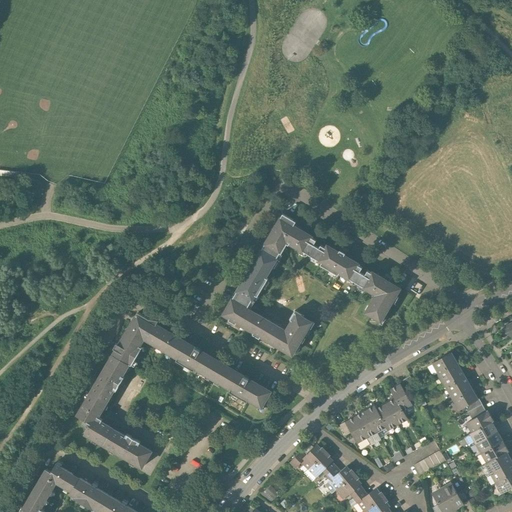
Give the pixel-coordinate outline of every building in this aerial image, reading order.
[(511,103),(503,107),(511,127),(511,103)] [(303,251),(309,255),(314,246),(313,246),(316,241),(311,239),(313,237),(293,225),(295,222),(282,214),(261,250),(276,259),(279,253),(281,254),(287,244),(288,245),(289,244),(302,252),(303,251)] [(350,278),(358,283),(363,275),(359,273),(362,268),(359,266),(361,264),(328,245),(326,249),(320,246),(319,249),(314,246),(309,255),(319,260),(319,262),(349,279),(350,278)] [(277,259),(276,259),(261,250),(232,300),(247,308),(251,301),(252,302),(256,296),(257,297),(267,280),(266,279),(277,259)] [(365,276),(363,275),(358,283),(365,287),(364,289),(376,296),(366,313),(381,323),(401,289),(373,272),(372,274),(368,272),(365,276)] [(276,347),(285,331),(247,308),(232,300),(223,316),(276,347)] [(123,338),(113,356),(129,366),(131,367),(141,350),(140,349),(145,341),(178,361),(177,362),(194,373),(195,371),(231,392),(230,394),(247,404),(249,402),(263,410),(272,394),(243,376),(214,359),(185,342),(157,325),(159,321),(150,320),(138,313),(123,338)] [(296,313),(285,331),(276,347),(292,356),(312,322),(296,313)] [(433,363),(439,373),(458,363),(452,353),(433,363)] [(121,379),(129,366),(113,356),(76,417),(90,426),(95,418),(97,420),(114,391),(115,393),(123,380),(121,379)] [(465,376),(458,363),(439,373),(446,386),(465,376)] [(472,389),(465,376),(446,386),(453,399),(472,389)] [(400,383),(401,385),(404,391),(415,385),(410,377),(400,383)] [(391,390),(396,399),(403,411),(413,406),(404,391),(401,385),(391,390)] [(477,399),(472,389),(453,399),(459,409),(465,406),(477,399)] [(396,399),(386,405),(398,426),(408,420),(403,411),(396,399)] [(465,406),(468,412),(482,404),(479,399),(477,399),(465,406)] [(486,412),(482,404),(468,412),(472,420),(486,412)] [(388,431),(398,426),(386,405),(377,410),(386,428),(388,431)] [(375,407),(365,412),(377,433),(386,428),(377,410),(375,407)] [(467,422),(473,432),(491,422),(493,421),(488,411),(486,412),(472,420),(467,422)] [(367,439),(377,433),(365,412),(356,418),(367,439)] [(85,435),(104,446),(114,430),(97,420),(95,418),(90,426),(85,435)] [(358,444),(367,439),(356,418),(346,423),(352,433),(358,444)] [(471,433),(477,443),(497,432),(491,422),(473,432),(471,433)] [(352,433),(346,423),(340,426),(346,436),(352,433)] [(126,437),(114,430),(104,446),(142,469),(152,452),(139,445),(141,443),(127,435),(126,437)] [(502,442),(497,432),(477,443),(482,453),(502,442)] [(507,452),(502,442),(482,453),(488,462),(506,452),(507,452)] [(302,463),(309,470),(326,453),(322,448),(321,450),(317,446),(306,457),(303,460),(304,461),(302,463)] [(414,466),(420,477),(450,460),(446,454),(442,456),(439,451),(414,466)] [(295,470),(302,463),(304,461),(303,460),(306,457),(301,452),(289,463),(295,470)] [(486,463),(492,473),(511,462),(506,452),(488,462),(486,463)] [(330,456),(326,453),(309,470),(316,478),(323,471),(331,463),(333,462),(329,457),(330,456)] [(402,463),(398,457),(392,460),(396,466),(402,463)] [(492,473),(497,483),(511,474),(511,462),(492,473)] [(323,471),(331,480),(340,472),(331,463),(323,471)] [(21,511),(39,511),(38,511),(56,481),(72,491),(70,493),(101,511),(138,511),(124,504),(93,485),(61,467),(57,464),(52,473),(46,470),(21,511)] [(329,482),(336,491),(355,475),(351,471),(350,472),(346,467),(340,472),(331,480),(329,482)] [(511,474),(497,483),(502,493),(510,489),(511,487),(511,474)] [(359,480),(355,475),(336,491),(344,499),(351,494),(360,486),(361,485),(357,481),(359,480)] [(451,484),(442,489),(455,511),(460,509),(459,508),(464,505),(458,495),(451,484)] [(351,494),(358,502),(368,495),(360,486),(351,494)] [(271,487),(261,496),(271,503),(279,495),(271,487)] [(358,502),(364,511),(384,497),(381,493),(380,494),(376,489),(368,495),(358,502)] [(455,511),(442,489),(433,495),(439,505),(442,511),(455,511)] [(463,491),(458,495),(464,505),(469,502),(463,491)] [(387,502),(384,497),(364,511),(382,511),(388,508),(389,508),(386,503),(387,502)] [(285,501),(281,504),(285,509),(289,506),(285,501)]
